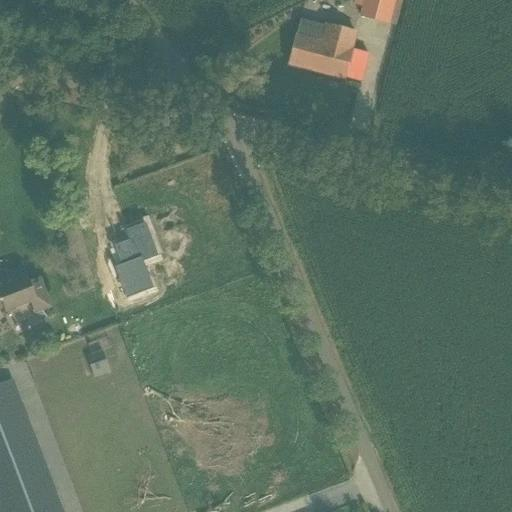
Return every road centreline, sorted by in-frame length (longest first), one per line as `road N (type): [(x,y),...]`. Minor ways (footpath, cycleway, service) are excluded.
road 1 (unclassified): [(391,511),(265,207),(215,114)]
road 2 (unclassified): [(511,195),(215,114)]
road 3 (unclassified): [(215,114),(0,57)]
road 4 (unclassified): [(215,114),(125,0)]
